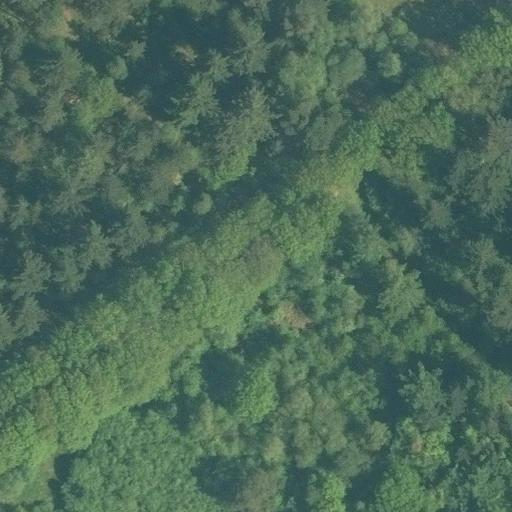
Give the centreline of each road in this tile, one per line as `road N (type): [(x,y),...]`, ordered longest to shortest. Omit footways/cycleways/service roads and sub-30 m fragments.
road 1 (track): [(0,433),(511,77)]
road 2 (track): [(284,246),(207,153),(101,63),(56,0)]
road 3 (track): [(347,193),(464,337)]
